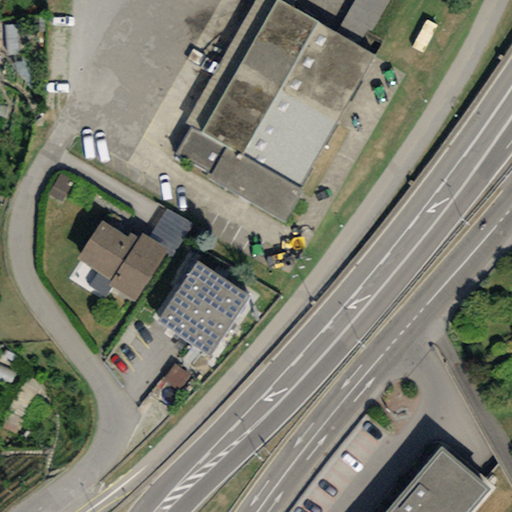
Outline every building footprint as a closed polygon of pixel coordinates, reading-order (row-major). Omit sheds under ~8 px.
[(375,55),(275,0),(200,131),(193,127),(176,156),(208,175),(206,178),(285,222),(303,191),(298,189),(375,55)] [(200,131),(275,0),(254,0),(185,122),(193,127),(200,131)] [(372,42),(394,0),(361,0),(346,27),(372,42)] [(101,287),(129,306),(164,253),(137,236),(131,246),(98,225),(74,261),(105,281),(101,287)] [(182,279),(154,323),(211,359),(249,299),(222,282),(212,299),(182,279)] [(476,511),(493,493),(440,448),(385,511),(476,511)]
